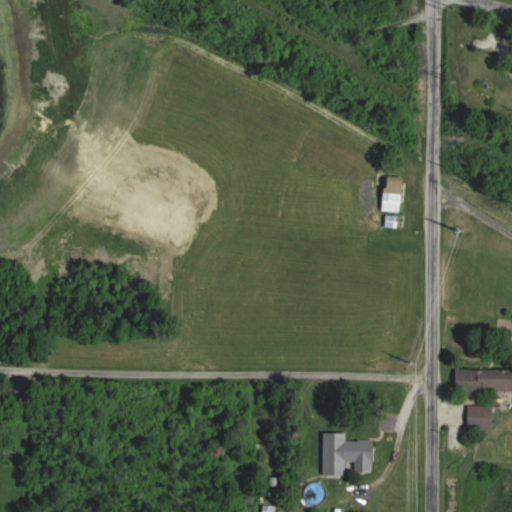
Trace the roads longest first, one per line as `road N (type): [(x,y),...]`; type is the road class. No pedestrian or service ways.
road 1 (residential): [(427,377),(0,366)]
road 2 (residential): [(426,511),(430,122)]
road 3 (residential): [(430,122),(430,0)]
